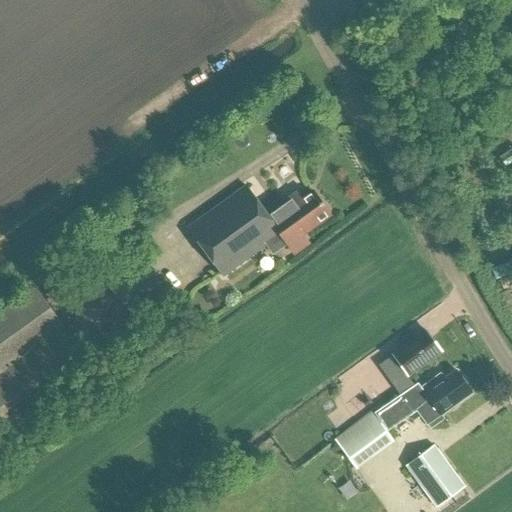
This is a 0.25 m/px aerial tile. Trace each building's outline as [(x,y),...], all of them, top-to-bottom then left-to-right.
[(505,167),(511,161),(511,149),(499,158),(505,167)] [(302,236),(330,216),(314,193),(296,206),(292,201),(285,206),(281,202),(265,213),(246,187),(188,230),(213,265),(223,278),(266,247),(273,256),(287,246),(293,255),(308,244),(302,236)] [(151,241),(143,230),(149,227),(142,216),(149,211),(143,202),(92,238),(113,268),(151,241)] [(35,287),(0,312),(0,419),(10,434),(95,370),(35,287)] [(392,356),(408,377),(441,353),(426,332),(392,356)] [(472,394),(455,371),(443,379),(440,375),(421,389),(417,383),(398,397),(374,415),(372,413),(334,440),(356,471),(394,443),(386,432),(409,416),(413,422),(420,418),(430,431),(444,420),(441,416),(472,394)] [(383,403),(369,384),(343,404),(357,423),(383,403)] [(464,488),(433,446),(406,467),(437,509),(464,488)]
